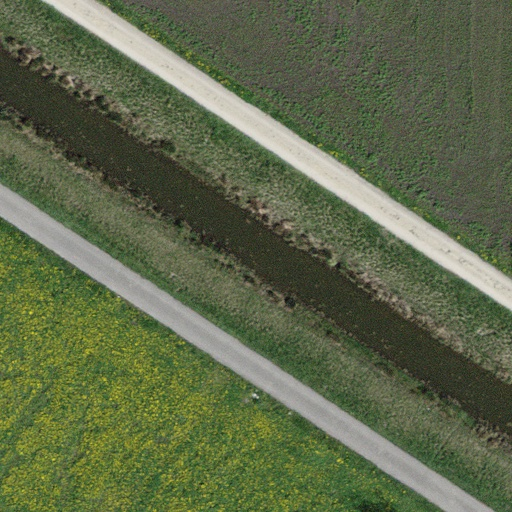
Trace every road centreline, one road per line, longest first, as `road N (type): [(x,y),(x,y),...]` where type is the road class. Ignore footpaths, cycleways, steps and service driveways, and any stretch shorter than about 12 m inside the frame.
road 1 (track): [(64,0),(511,298)]
road 2 (track): [(0,221),(442,511)]
